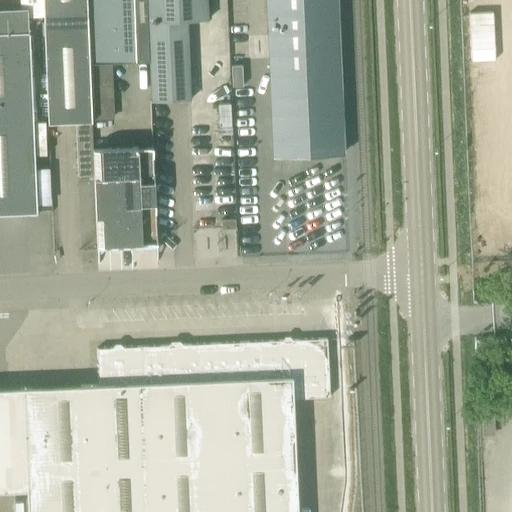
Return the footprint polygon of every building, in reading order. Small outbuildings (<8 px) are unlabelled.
[(91,120),(86,0),(42,0),(44,20),(49,122),(76,121),(79,177),(95,176),(93,150),(91,120)] [(86,0),(91,120),(111,120),(109,64),(149,62),(146,0),(86,0)] [(206,0),(146,0),(149,62),(150,102),(190,100),(187,21),(208,20),(206,0)] [(338,33),(336,0),(266,0),(268,36),(338,33)] [(0,214),(36,213),(27,13),(0,13),(0,214)] [(268,36),(273,156),(291,155),(292,181),(322,180),(322,184),(343,183),(341,154),(343,153),(338,33),(268,36)] [(139,183),(137,148),(93,150),(95,176),(98,246),(104,245),(105,248),(110,248),(110,245),(117,245),(117,248),(122,247),(122,245),(129,244),(129,247),(135,247),(135,245),(136,245),(135,225),(140,225),(140,205),(155,204),(154,182),(139,183)] [(222,228),(235,228),(235,219),(222,219),(222,228)] [(98,349),(99,385),(0,389),(0,491),(26,490),(27,511),(297,511),(293,399),(329,397),(327,339),(98,349)]
